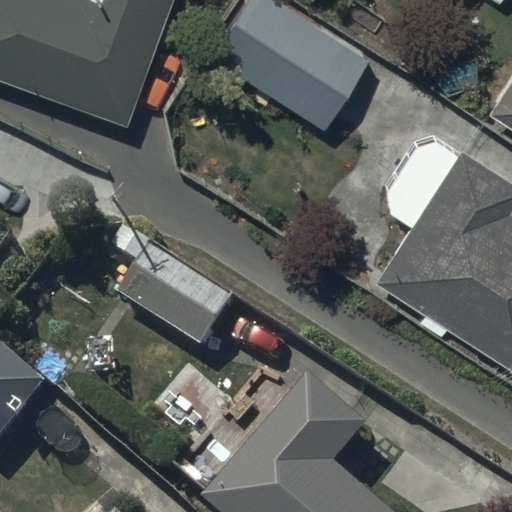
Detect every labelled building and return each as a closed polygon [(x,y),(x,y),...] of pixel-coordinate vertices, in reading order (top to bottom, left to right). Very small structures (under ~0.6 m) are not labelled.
[(0,0),(0,75),(121,118),(163,0),(0,0)] [(363,53),(278,0),(238,0),(205,54),(317,125),(363,53)] [(511,66),(487,107),(511,123),(511,66)] [(511,215),(503,210),(511,194),(511,181),(456,145),(455,148),(433,137),(412,144),(382,186),(384,209),(407,224),(372,279),(422,311),(416,320),(436,332),(441,325),(511,368),(511,215)] [(141,271),(122,299),(205,352),(234,307),(153,254),(155,251),(128,233),(115,254),(141,271)] [(0,349),(0,444),(48,391),(0,349)] [(312,384),(206,509),(210,511),(380,511),(337,475),(372,435),(312,384)]
